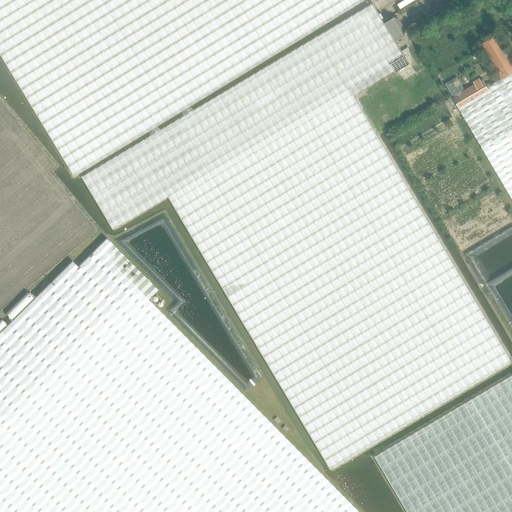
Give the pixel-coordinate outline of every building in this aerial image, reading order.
[(0,0),(0,56),(7,67),(17,84),(26,99),(35,114),(42,125),(48,135),(58,152),(66,165),(73,176),(310,32),(363,0),(0,0)] [(310,41),(262,69),(294,122),(310,112),(349,88),(353,95),(394,70),(390,64),(404,56),(394,40),(403,35),(393,18),(384,23),(373,3),(310,41)] [(481,45),(501,79),(511,72),(511,62),(496,35),(481,45)] [(404,58),(393,64),(399,74),(410,68),(404,58)] [(84,177),(83,177),(114,229),(116,228),(169,196),(305,424),(310,433),(331,469),(405,424),(511,362),(511,360),(377,135),(353,95),(349,88),(310,112),(294,122),(262,69),(194,111),(184,116),(161,130),(152,136),(84,177)] [(454,101),(511,198),(511,72),(501,79),(485,89),(480,81),(464,91),(456,78),(445,85),(454,101)] [(0,511),(355,511),(148,299),(157,290),(106,238),(77,266),(72,261),(53,279),(0,333),(0,511)] [(511,511),(511,374),(375,457),(407,511),(511,511)]
